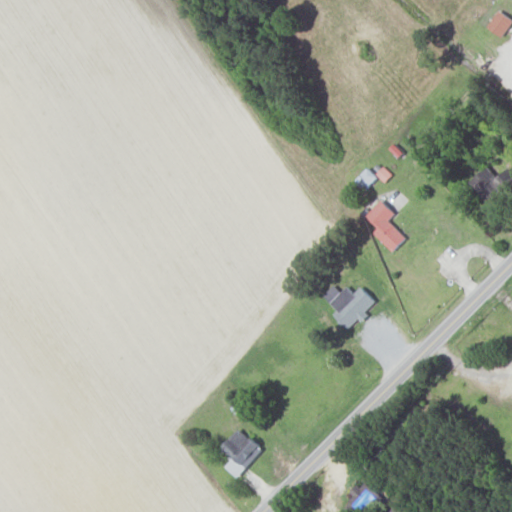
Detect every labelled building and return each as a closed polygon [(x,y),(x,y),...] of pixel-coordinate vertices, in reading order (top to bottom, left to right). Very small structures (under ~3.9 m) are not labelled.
[(488,26),(502,36),(511,22),(511,17),(499,9),(488,26)] [(471,182),(490,203),(511,184),(503,174),(500,177),(488,165),(471,182)] [(355,180),(366,190),(378,176),(368,167),(355,180)] [(375,232),(394,250),(407,236),(389,220),(397,212),(383,199),(368,215),(380,227),(375,232)] [(362,285),(355,292),(348,285),(341,291),(336,285),(330,291),(336,297),(330,301),(338,309),(334,313),(348,329),(360,317),(360,318),(377,302),(362,285)] [(222,448),(233,457),(226,466),(239,477),(263,447),(238,427),(222,448)] [(349,511),(365,511),(381,494),(365,480),(343,506),(349,511)]
